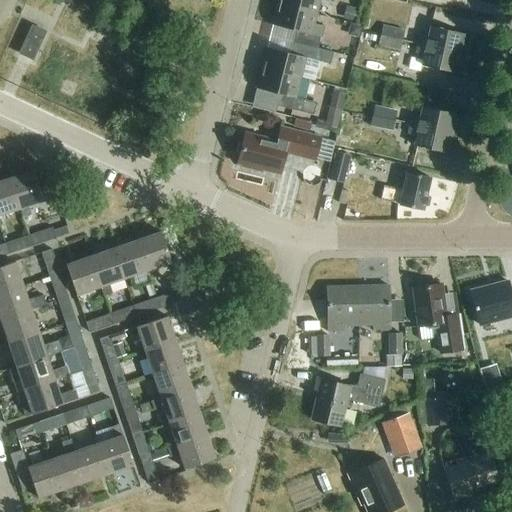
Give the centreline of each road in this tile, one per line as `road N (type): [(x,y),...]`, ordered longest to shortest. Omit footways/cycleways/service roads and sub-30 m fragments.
road 1 (residential): [(236,511),(299,239)]
road 2 (unclassified): [(192,193),(0,103)]
road 3 (residential): [(469,235),(511,39)]
road 4 (residential): [(192,193),(239,0)]
road 5 (unclassified): [(469,235),(299,239)]
